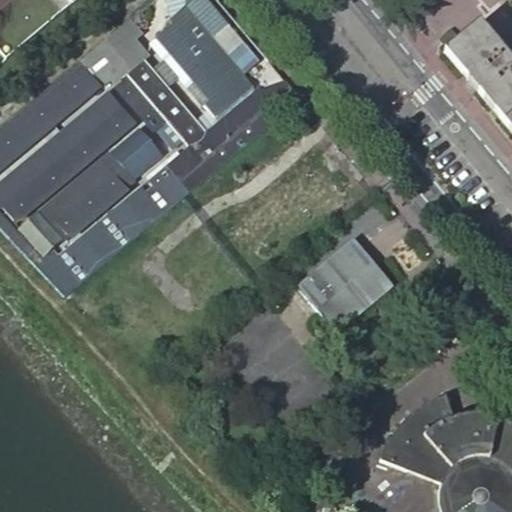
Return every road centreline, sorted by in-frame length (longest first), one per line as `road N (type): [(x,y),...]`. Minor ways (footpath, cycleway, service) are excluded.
road 1 (unclassified): [(324,68),(511,296)]
road 2 (unclassified): [(511,189),(377,28)]
